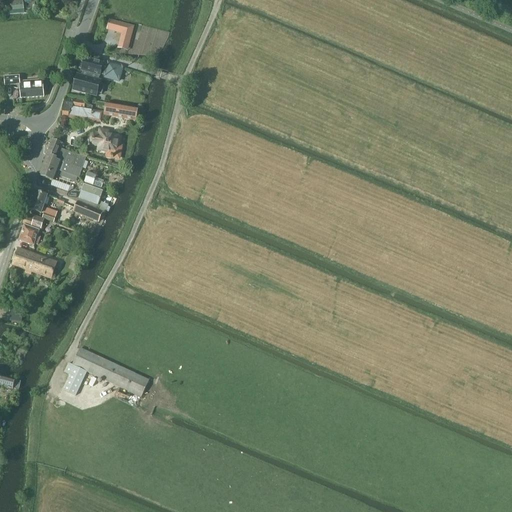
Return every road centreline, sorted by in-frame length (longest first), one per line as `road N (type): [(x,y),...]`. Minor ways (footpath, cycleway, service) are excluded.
road 1 (unclassified): [(0,272),(34,172),(35,138)]
road 2 (unclassified): [(44,121),(91,0)]
